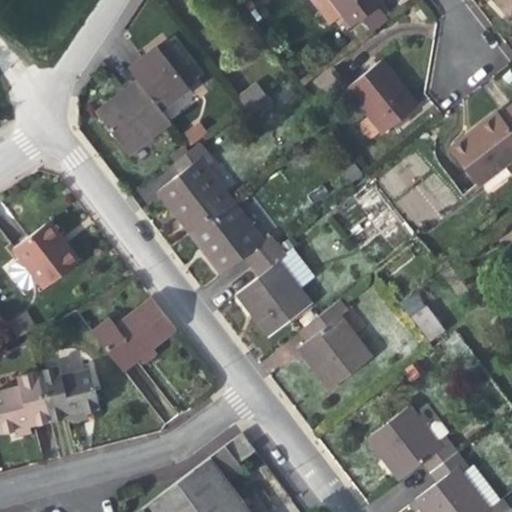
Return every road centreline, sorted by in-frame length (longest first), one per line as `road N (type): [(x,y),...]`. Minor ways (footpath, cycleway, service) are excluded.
road 1 (residential): [(41,119),(256,394)]
road 2 (residential): [(0,492),(166,449),(256,394)]
road 3 (residential): [(256,394),(346,511)]
road 4 (residential): [(41,119),(114,0)]
